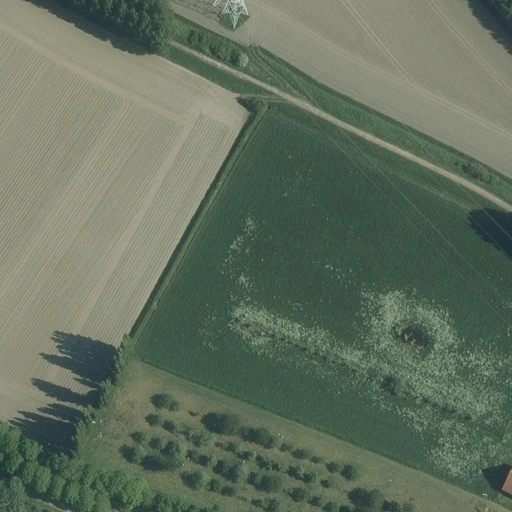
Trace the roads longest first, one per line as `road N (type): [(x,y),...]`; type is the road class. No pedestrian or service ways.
road 1 (track): [(273,91),(511,210)]
road 2 (track): [(88,0),(273,91)]
